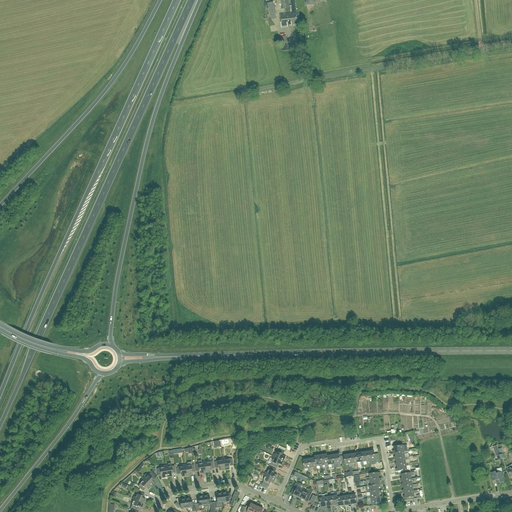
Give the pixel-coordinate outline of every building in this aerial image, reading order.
[(290,8),(288,0),(280,0),(282,9),(290,8)] [(276,13),(273,2),(266,3),(271,20),(276,18),(275,14),(276,13)] [(290,14),(280,15),(281,26),(293,24),(293,26),(300,25),(298,13),(290,14)] [(393,454),(395,453),(404,452),(403,448),(407,448),(407,445),(403,446),(394,447),(395,451),(393,451),(393,454)] [(274,454),(273,456),(283,461),(285,457),(283,456),(284,452),(278,449),(275,454),(274,454)] [(367,450),(367,452),(369,461),(372,460),(373,464),(375,464),(379,463),(378,456),(375,457),(374,451),(370,452),(369,450),(367,450)] [(363,462),(366,461),(367,465),(369,465),(369,461),(367,452),(364,452),(364,451),(361,451),(361,453),(363,462)] [(405,458),(404,454),(408,454),(408,451),(404,452),(395,453),(396,457),(394,457),(394,460),(396,459),(405,458)] [(357,463),(360,462),(361,466),(364,466),(363,462),(361,453),(358,453),(358,452),(355,452),(355,454),(357,463)] [(328,467),(328,465),(326,454),(323,455),(322,453),(320,454),(320,455),(322,464),(325,464),(326,468),(328,467)] [(332,454),(332,455),(334,464),(337,464),(338,468),(341,467),(340,463),(339,454),(335,455),(335,453),(332,454)] [(352,467),(351,464),(350,455),(346,455),(346,453),(343,454),(344,456),(345,465),(348,464),(349,468),(352,467)] [(351,464),(354,463),(355,467),(358,466),(357,463),(355,454),(352,454),(352,453),(349,453),(350,455),(351,464)] [(322,468),(322,464),(320,455),(317,456),(317,454),(314,455),(314,456),(315,458),(316,465),(319,465),(320,469),(321,474),(323,473),(322,468)] [(329,454),(326,454),(328,465),(331,465),(332,469),(335,468),(334,464),(332,455),(329,456),(329,454)] [(283,461),(273,456),(272,459),(273,459),(271,465),(277,468),(279,464),(281,465),(283,461)] [(310,468),(314,468),(314,471),(317,471),(316,467),(316,465),(315,458),(311,459),(311,457),(308,457),(309,459),(310,468)] [(406,464),(406,463),(405,460),(409,460),(409,457),(405,458),(396,459),(396,463),(395,463),(395,465),(397,465),(406,464)] [(225,458),(222,459),(224,470),(229,469),(228,466),(233,466),(232,459),(225,460),(225,458)] [(311,472),(310,468),(309,459),(305,460),(305,458),(303,458),(303,460),(304,469),(308,468),(308,472),(311,472)] [(220,471),(224,470),(222,459),(220,459),(220,461),(214,462),(215,468),(219,468),(220,471)] [(206,461),(203,462),(205,473),(210,472),(209,469),(214,469),(212,462),(206,463),(206,461)] [(205,473),(203,462),(201,462),(201,464),(195,465),(196,472),(200,471),(201,474),(205,473)] [(165,466),(167,477),(171,476),(171,473),(175,473),(174,466),(171,466),(171,463),(167,464),(168,465),(165,466)] [(184,465),(186,476),(191,475),(190,472),(194,472),(193,465),(192,465),(192,464),(191,463),(188,463),(187,464),(184,465)] [(410,463),(406,463),(406,464),(397,465),(397,469),(396,469),(396,471),(398,471),(407,470),(406,466),(410,466),(410,463)] [(182,477),(186,476),(184,465),(182,465),(182,467),(176,468),(177,475),(181,474),(182,477)] [(162,478),(167,477),(165,466),(162,466),(163,468),(156,469),(157,476),(162,475),(162,478)] [(266,472),(265,474),(275,479),(277,475),(274,474),(276,470),(270,467),(267,473),(266,472)] [(400,481),(402,481),(411,479),(411,476),(414,475),(414,472),(410,473),(401,474),(402,478),(400,478),(400,481)] [(504,482),(502,472),(498,473),(497,472),(491,473),(493,481),(496,480),(497,484),(504,482)] [(144,477),(142,479),(151,486),(154,483),(152,481),(155,478),(150,473),(148,475),(147,474),(145,474),(144,476),(144,477)] [(370,480),(379,479),(378,475),(380,475),(380,473),(378,473),(369,474),(370,478),(366,478),(366,481),(370,480)] [(273,483),(275,479),(265,474),(263,477),(265,478),(262,483),(269,486),(270,482),(273,483)] [(367,487),(369,486),(380,485),(379,481),(381,481),(381,478),(379,479),(370,480),(371,483),(367,484),(367,487)] [(417,478),(411,479),(402,481),(403,484),(401,484),(401,487),(403,487),(412,485),(412,482),(420,480),(419,478),(417,479),(417,478)] [(151,486),(142,479),(141,480),(142,482),(137,486),(143,491),(145,488),(148,490),(151,486)] [(303,490),(299,488),(300,485),(295,483),(292,490),(295,491),(293,495),(299,498),(303,490)] [(418,484),(412,485),(403,487),(404,490),(402,490),(402,493),(404,492),(413,491),(413,488),(416,487),(417,488),(418,487),(418,484)] [(370,492),(379,491),(378,487),(380,487),(380,485),(369,486),(367,487),(365,487),(366,493),(370,492)] [(306,491),(303,490),(299,498),(305,500),(307,496),(310,498),(313,491),(307,489),(306,491)] [(413,491),(404,492),(405,496),(403,496),(403,499),(405,498),(414,497),(414,494),(417,493),(417,490),(413,491)] [(134,496),(132,499),(143,504),(145,499),(142,498),(144,494),(138,491),(135,497),(134,496)] [(238,493),(235,491),(231,498),(232,499),(229,505),(231,506),(238,493)] [(349,496),(351,505),(354,504),(354,506),(357,505),(357,504),(355,495),(352,495),(351,491),(348,492),(349,496)] [(370,492),(371,496),(367,496),(367,499),(371,498),(380,497),(379,493),(381,493),(381,491),(379,491),(370,492)] [(227,492),(221,493),(223,502),(228,501),(228,499),(230,498),(230,497),(230,493),(227,493),(227,492)] [(336,507),(339,506),(337,496),(334,496),(333,492),(330,493),(331,497),(333,506),(336,505),(336,507)] [(351,506),(351,505),(349,496),(346,496),(345,492),(342,493),(343,497),(345,505),(348,505),(348,507),(351,506)] [(217,503),(223,502),(221,493),(215,494),(217,502),(213,502),(214,508),(218,508),(217,503)] [(325,498),(327,506),(330,506),(330,508),(333,507),(333,506),(331,497),(328,497),(327,493),(324,494),(325,498)] [(337,494),(337,496),(339,506),(342,506),(342,508),(345,507),(345,505),(343,497),(340,497),(339,493),(337,494)] [(325,498),(322,498),(321,494),(318,495),(319,499),(320,507),(324,507),(324,509),(327,508),(327,506),(325,498)] [(214,508),(213,502),(210,503),(208,495),(203,496),(204,505),(210,504),(211,509),(214,508)] [(198,506),(204,505),(203,496),(197,497),(198,505),(195,505),(196,511),(199,511),(198,506)] [(382,496),(380,497),(371,498),(371,502),(368,502),(368,505),(372,504),(381,503),(380,499),(382,499),(382,496)] [(196,511),(195,505),(192,506),(190,498),(185,499),(186,508),(192,507),(192,511),(196,511)] [(143,504),(132,499),(131,501),(133,502),(130,508),(137,510),(138,507),(141,508),(143,504)]
